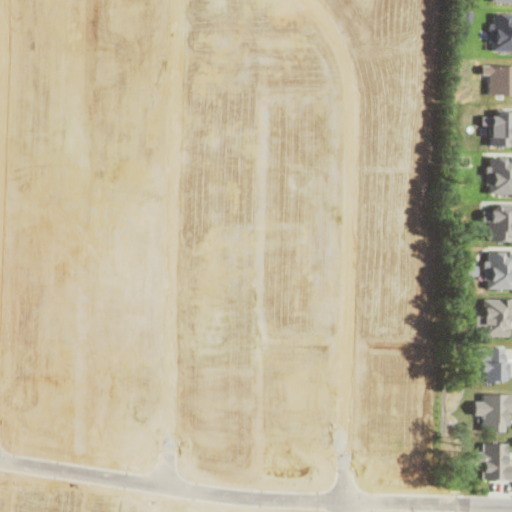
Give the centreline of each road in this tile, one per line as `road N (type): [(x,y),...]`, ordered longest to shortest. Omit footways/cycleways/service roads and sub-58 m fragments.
road 1 (residential): [(0,454),(230,490),(511,504)]
road 2 (residential): [(339,497),(352,90),(341,42),(310,0)]
road 3 (residential): [(179,0),(170,482)]
